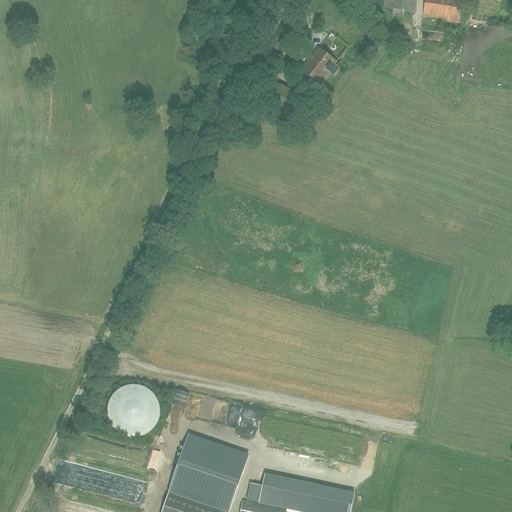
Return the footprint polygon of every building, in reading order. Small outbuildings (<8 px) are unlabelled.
[(384,0),(383,8),(394,10),(393,16),(403,18),(404,12),(413,13),(415,0),(384,0)] [(447,19),(447,22),(458,24),(462,0),(426,0),(424,15),(447,19)] [(280,61),(293,43),(283,36),(270,54),(280,61)] [(319,85),(336,63),(318,49),(301,71),(319,85)] [(267,111),(288,121),(300,96),(278,86),(267,111)] [(160,420),(161,412),(160,404),(156,396),(150,390),(142,386),(134,385),(126,386),(118,390),(112,396),(108,404),(107,412),(108,420),(112,427),(118,433),(126,437),(134,438),(142,437),(150,433),(156,427),(160,420)] [(189,436),(171,488),(162,511),(228,511),(230,508),(248,456),(189,436)] [(148,480),(159,484),(164,469),(152,465),(148,480)] [(76,471),(73,482),(96,488),(99,477),(76,471)] [(263,486),(259,503),(303,511),(350,511),(353,499),(264,481),(263,486)] [(250,483),(247,500),(259,503),(263,486),(250,483)] [(243,500),(240,511),(286,511),(287,511),(287,509),(243,500)]
